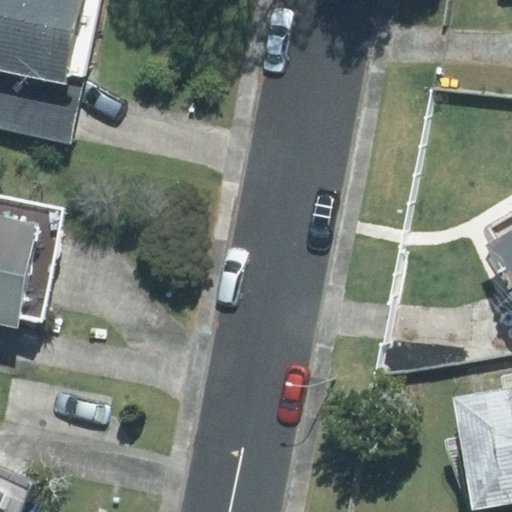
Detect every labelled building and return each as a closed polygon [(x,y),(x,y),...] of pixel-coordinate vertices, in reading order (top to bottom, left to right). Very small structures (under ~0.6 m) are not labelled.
[(0,0),(0,75),(64,89),(83,0),(0,0)] [(79,107),(0,89),(0,131),(70,147),(79,107)] [(0,330),(17,335),(37,230),(0,221),(0,330)] [(511,229),(482,247),(511,298),(511,229)] [(511,394),(451,405),(469,511),(495,511),(511,509),(511,394)]
